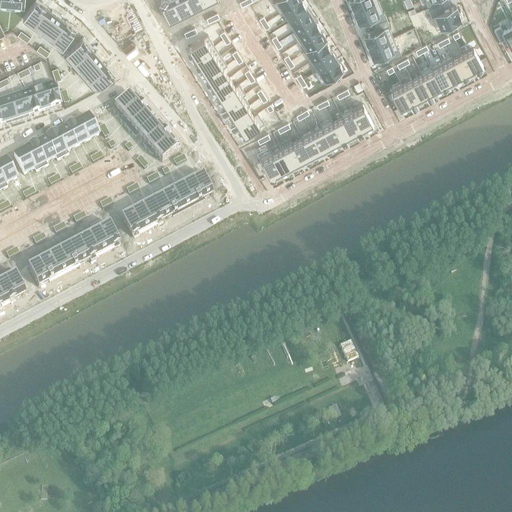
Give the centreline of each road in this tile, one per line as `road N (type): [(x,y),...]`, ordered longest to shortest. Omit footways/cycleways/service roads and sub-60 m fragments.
road 1 (residential): [(394,138),(273,201),(242,203),(0,331)]
road 2 (residential): [(394,138),(336,0)]
road 3 (residential): [(504,78),(394,138)]
